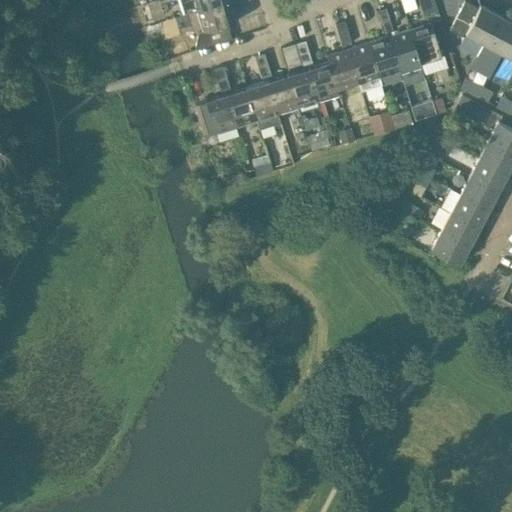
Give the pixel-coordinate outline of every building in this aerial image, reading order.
[(180,0),(184,14),(197,10),(228,0),(180,0)] [(237,20),(230,0),(228,0),(197,10),(202,29),(197,31),(194,42),(197,49),(232,38),(227,23),(237,20)] [(418,0),(402,0),(405,9),(420,6),(418,0)] [(434,0),(421,0),(425,13),(438,9),(434,0)] [(464,0),(450,28),(463,35),(458,45),(476,55),(483,42),(498,13),(480,4),(478,7),(464,0)] [(376,10),(380,21),(389,18),(386,7),(376,10)] [(483,42),(501,52),(511,31),(511,20),(498,13),(483,42)] [(393,29),(389,18),(380,21),(383,32),(393,29)] [(335,23),(338,34),(348,31),(344,20),(335,23)] [(431,21),(409,28),(420,61),(424,74),(445,67),(441,54),(445,53),(438,32),(434,33),(431,21)] [(420,61),(409,28),(389,34),(399,68),(420,61)] [(351,42),(348,31),(338,34),(342,45),(351,42)] [(511,31),(501,52),(511,57),(511,31)] [(390,70),(399,68),(389,34),(368,41),(381,80),(392,77),(390,70)] [(296,42),(299,53),(309,50),(305,39),(296,42)] [(382,84),(381,80),(368,41),(348,47),(358,80),(361,90),(382,84)] [(327,53),(329,60),(330,60),(338,87),(358,80),(348,47),(327,53)] [(312,61),(309,50),(299,53),(303,64),(312,61)] [(255,55),(258,66),(268,63),(264,52),(255,55)] [(330,60),(329,60),(308,67),(319,100),(341,94),(338,87),(330,60)] [(271,74),(268,63),(258,66),(262,77),(271,74)] [(213,68),(217,79),(226,76),(223,65),(213,68)] [(319,100),(308,67),(288,73),(299,107),(319,100)] [(267,79),(278,113),(299,107),(288,73),(267,79)] [(230,87),(226,76),(217,79),(220,90),(230,87)] [(281,123),(278,113),(267,79),(247,85),(257,119),(260,129),(281,123)] [(470,91),(479,96),(484,86),(475,82),(470,91)] [(226,92),(237,126),(257,119),(247,85),(226,92)] [(492,91),(484,86),(479,96),(487,100),(492,91)] [(226,92),(206,98),(205,98),(205,100),(195,104),(204,132),(215,129),(216,132),(237,126),(226,92)] [(462,94),(457,103),(467,108),(472,99),(462,94)] [(414,118),(435,111),(431,98),(410,104),(414,118)] [(368,116),(374,133),(384,130),(378,113),(368,116)] [(511,127),(498,120),(488,138),(511,150),(511,127)] [(352,127),(339,131),(343,143),(356,139),(352,127)] [(444,127),(440,136),(449,141),(454,132),(444,127)] [(320,146),(316,131),(307,134),(311,149),(320,146)] [(445,150),(449,141),(440,136),(435,145),(445,150)] [(276,140),(284,166),(293,164),(285,137),(276,140)] [(507,171),(511,162),(511,150),(488,138),(479,156),(507,171)] [(498,189),(507,171),(479,156),(469,175),(498,189)] [(253,166),(256,174),(272,169),(270,161),(253,166)] [(425,164),(421,172),(430,177),(435,169),(425,164)] [(225,184),(243,178),(241,170),(222,176),(225,184)] [(426,186),(430,177),(421,172),(416,181),(426,186)] [(488,208),(498,189),(469,175),(459,193),(488,208)] [(478,226),(488,208),(459,193),(450,211),(478,226)] [(411,213),(416,205),(406,200),(402,208),(411,213)] [(407,222),(411,213),(402,208),(397,217),(407,222)] [(469,244),(478,226),(450,211),(440,229),(469,244)] [(459,263),(469,244),(440,229),(431,248),(459,263)]
